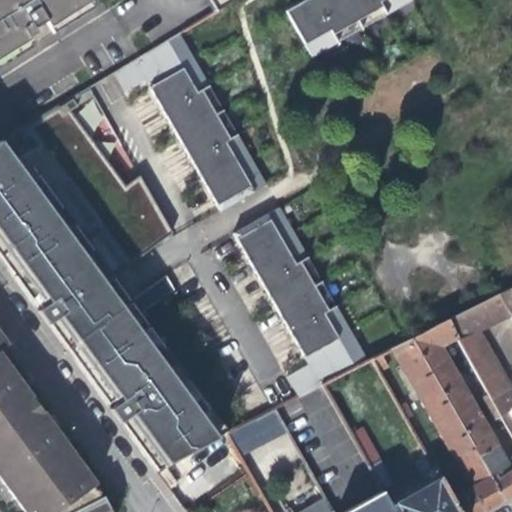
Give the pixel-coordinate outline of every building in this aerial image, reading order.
[(0,0),(0,42),(10,35),(14,41),(68,0),(0,0)] [(202,0),(209,11),(227,0),(202,0)] [(334,40),(310,0),(297,0),(282,9),(308,54),(334,40)] [(358,25),(343,0),(310,0),(334,40),(358,25)] [(382,12),(375,0),(343,0),(358,25),(382,12)] [(402,0),(375,0),(382,12),(402,0)] [(193,64),(175,32),(110,70),(121,90),(141,78),(147,89),(193,64)] [(206,86),(193,64),(147,89),(160,112),(206,86)] [(220,110),(206,86),(160,112),(175,136),(220,110)] [(73,104),(67,96),(0,136),(0,137),(100,282),(110,274),(107,270),(85,239),(100,229),(122,259),(125,263),(168,231),(136,175),(122,185),(66,109),(73,104)] [(235,135),(220,110),(175,136),(189,161),(235,135)] [(248,159),(235,135),(189,161),(203,186),(248,159)] [(100,282),(0,137),(0,262),(1,264),(25,297),(30,304),(34,309),(44,322),(50,331),(61,346),(97,394),(101,400),(106,407),(140,453),(151,467),(225,430),(138,311),(129,298),(128,297),(117,305),(108,292),(100,282)] [(262,182),(248,159),(203,186),(216,209),(262,182)] [(290,233),(275,206),(230,232),(246,259),(290,233)] [(107,270),(122,259),(100,229),(85,239),(107,270)] [(305,258),(290,233),(246,259),(260,284),(305,258)] [(319,282),(305,258),(260,284),(274,307),(319,282)] [(163,274),(129,298),(138,311),(170,288),(163,274)] [(334,307),(319,282),(274,307),(289,333),(334,307)] [(511,284),(442,319),(456,342),(511,441),(511,284)] [(349,333),(334,307),(289,333),(303,357),(349,333)] [(440,352),(456,342),(442,319),(425,328),(405,338),(497,499),(511,490),(511,464),(506,467),(440,352)] [(364,359),(349,333),(303,357),(306,362),(284,374),(295,394),(364,359)] [(463,486),(444,497),(453,511),(473,511),(479,509),(497,499),(405,338),(402,340),(383,349),(463,486)] [(0,339),(0,484),(19,511),(27,509),(29,511),(67,511),(98,497),(88,487),(92,483),(52,428),(4,363),(0,358),(0,347),(3,344),(0,339)] [(243,456),(288,433),(275,408),(230,431),(243,456)] [(343,433),(363,466),(372,460),(353,428),(343,433)] [(393,495),(372,460),(363,466),(374,485),(390,511),(453,511),(444,497),(420,456),(408,463),(418,480),(393,495)] [(327,511),(390,511),(374,485),(327,511)] [(105,511),(103,506),(98,497),(67,511),(105,511)]
